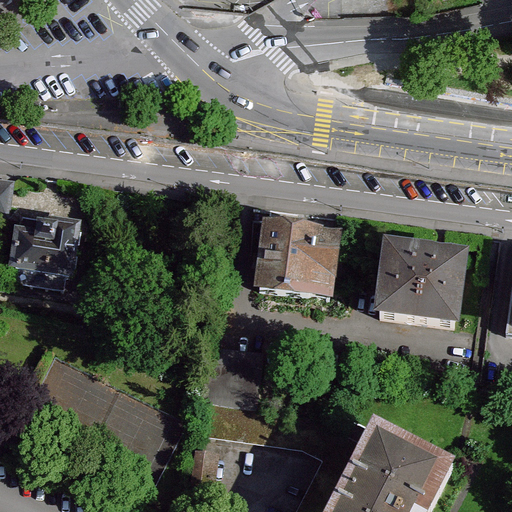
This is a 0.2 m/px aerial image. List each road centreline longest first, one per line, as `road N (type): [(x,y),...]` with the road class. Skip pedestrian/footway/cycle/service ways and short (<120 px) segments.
road 1 (residential): [(511,221),(0,151)]
road 2 (primary): [(511,144),(271,109),(217,83),(195,59)]
road 3 (tertiary): [(195,59),(511,24)]
road 4 (residential): [(0,68),(195,59)]
